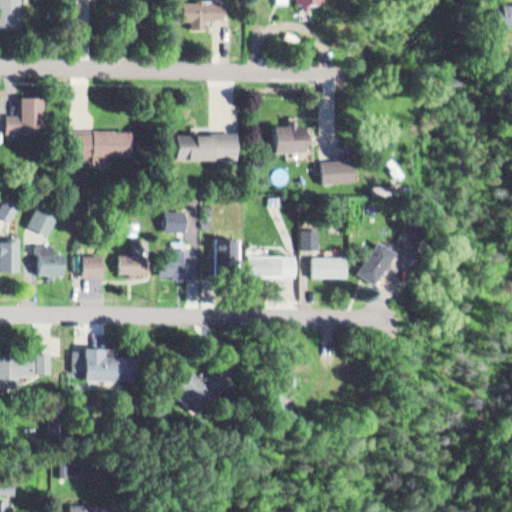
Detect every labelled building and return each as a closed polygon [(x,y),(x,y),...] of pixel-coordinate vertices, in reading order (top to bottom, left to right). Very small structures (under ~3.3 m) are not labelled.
[(20,0),(19,27),(1,26),(1,0),(20,0)] [(185,0),(184,15),(195,15),(195,26),(210,27),(210,19),(226,19),(227,1),(185,0)] [(511,1),(496,1),(495,30),(511,30),(511,1)] [(20,94),(22,130),(44,130),(42,93),(20,94)] [(277,149),(308,149),(308,125),(277,125),(277,149)] [(133,155),(70,153),(70,127),(134,129),(133,155)] [(237,158),(164,156),(165,133),(238,135),(237,158)] [(325,181),(355,179),(354,156),(324,159),(325,181)] [(11,220),(0,213),(0,202),(5,193),(21,202),(11,220)] [(273,194),(273,203),(283,203),(283,194),(273,194)] [(29,222),(49,231),(60,207),(41,198),(29,222)] [(397,241),(416,249),(425,228),(406,220),(397,241)] [(304,229),(322,228),(323,246),(305,246),(304,229)] [(216,237),(214,271),(233,272),(234,237),(216,237)] [(19,270),(0,269),(1,240),(20,241),(19,270)] [(40,273),(64,272),(63,251),(54,252),(54,244),(39,244),(40,273)] [(374,279),(393,255),(379,244),(360,268),(374,279)] [(161,255),(161,272),(194,272),(194,254),(187,254),(187,246),(178,246),(178,255),(161,255)] [(120,271),(144,271),(145,252),(120,252),(120,271)] [(296,252),(297,271),(250,274),(249,254),(296,252)] [(83,274),(101,274),(101,253),(83,253),(83,274)] [(307,274),(347,274),(347,254),(307,254),(307,274)] [(72,348),(71,379),(133,380),(134,352),(103,351),(103,344),(84,343),(83,348),(72,348)] [(36,368),(50,368),(50,346),(35,346),(36,368)] [(32,350),(0,350),(0,384),(17,384),(17,372),(32,372),(32,350)] [(216,363),(199,379),(214,395),(231,379),(216,363)] [(187,367),(171,383),(198,411),(214,395),(199,379),(187,367)] [(274,382),(273,421),(302,422),(303,400),(291,400),(292,382),(274,382)] [(59,402),(60,443),(41,443),(40,403),(59,402)] [(60,474),(59,458),(68,458),(68,473),(60,474)] [(1,491),(2,467),(20,467),(19,491),(1,491)] [(0,511),(0,495),(12,497),(10,511),(0,511)] [(62,511),(62,503),(107,503),(107,511),(62,511)]
